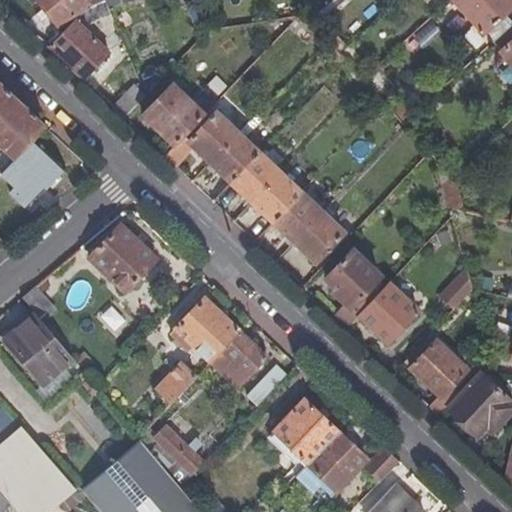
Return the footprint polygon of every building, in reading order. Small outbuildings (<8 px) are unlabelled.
[(32,0),(29,4),(58,31),(84,4),(79,0),(32,0)] [(103,0),(105,3),(107,9),(127,0),(103,0)] [(342,0),(314,0),(298,15),(315,26),(342,0)] [(511,0),(455,0),(492,40),(511,21),(511,18),(505,11),(511,4),(511,0)] [(107,9),(105,3),(90,9),(94,17),(108,11),(107,9)] [(109,54),(74,21),(50,47),(72,68),(85,80),(109,54)] [(511,21),(492,40),(511,61),(511,21)] [(284,24),(277,32),(280,35),(287,27),(284,24)] [(271,44),(280,35),(277,32),(274,29),(264,38),(271,44)] [(248,64),(239,73),(242,75),(251,65),(248,64)] [(19,103),(0,84),(0,147),(5,152),(0,156),(0,172),(31,140),(44,126),(19,103)] [(144,115),(175,145),(183,138),(213,105),(207,99),(198,108),(173,84),(144,115)] [(127,120),(146,98),(133,88),(115,108),(127,120)] [(183,138),(175,145),(165,156),(178,168),(179,168),(196,150),(209,163),(237,133),(215,113),(187,142),(183,138)] [(237,133),(209,163),(230,182),(258,153),(237,133)] [(62,172),(31,140),(0,172),(0,173),(13,187),(8,192),(22,207),(41,188),(44,191),(62,172)] [(258,153),(230,182),(251,202),(279,173),(258,153)] [(443,179),(450,207),(465,210),(460,187),(465,186),(460,164),(443,179)] [(279,173),(251,202),(272,221),(300,192),(279,173)] [(300,192),(272,221),(293,241),(321,212),(300,192)] [(321,212),(293,241),(314,261),(342,232),(321,212)] [(91,260),(126,294),(157,261),(122,227),(91,260)] [(335,316),(346,327),(359,314),(367,306),(360,299),(380,278),(352,251),(326,278),(337,288),(333,292),(346,304),(335,316)] [(458,277),(441,296),(454,309),(472,289),(458,277)] [(389,343),(419,310),(389,282),(367,306),(359,314),(389,343)] [(24,297),(38,314),(46,323),(59,312),(37,286),(24,297)] [(472,289),(477,307),(493,311),(497,296),(472,289)] [(195,350),(212,366),(242,335),(207,302),(173,338),(190,354),(195,350)] [(96,318),(114,333),(124,320),(107,305),(96,318)] [(77,359),(46,323),(38,314),(7,340),(45,385),(77,359)] [(240,393),(270,362),(242,335),(212,366),(220,374),(240,393)] [(439,414),(451,401),(458,392),(450,384),(466,367),(438,339),(412,366),(441,394),(430,406),(439,414)] [(220,374),(212,366),(197,382),(173,407),(181,414),(220,374)] [(183,369),(160,393),(173,407),(197,382),(183,369)] [(263,389),(273,399),(289,382),(278,372),(263,389)] [(511,397),(486,372),(456,406),(480,429),(489,421),(496,427),(511,409),(511,397)] [(101,423),(115,411),(93,384),(78,395),(101,423)] [(308,406),(278,437),(310,468),(341,437),(308,406)] [(0,410),(0,446),(20,431),(1,409),(0,410)] [(155,452),(186,489),(209,465),(171,428),(161,439),(164,443),(155,452)] [(0,488),(14,505),(19,511),(50,511),(77,489),(20,431),(0,446),(0,488)] [(369,464),(341,437),(310,468),(298,481),(316,498),(323,490),(333,500),(369,464)] [(205,511),(186,489),(155,452),(146,441),(84,493),(93,504),(99,511),(100,511),(205,511)] [(383,485),(403,465),(393,456),(374,475),(383,485)] [(424,511),(399,487),(374,511),(424,511)] [(0,511),(5,511),(14,505),(0,488),(0,511)] [(323,490),(316,498),(326,507),(333,500),(323,490)]
